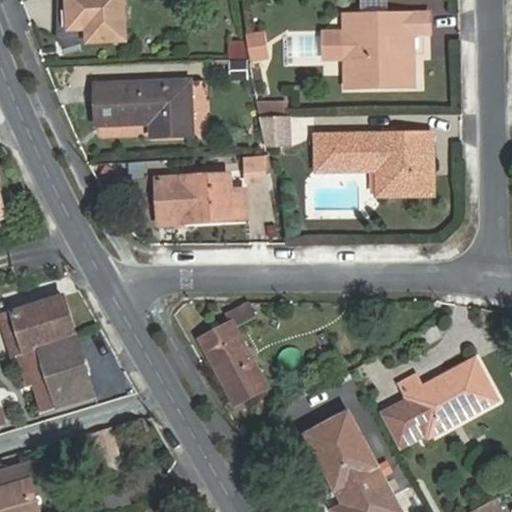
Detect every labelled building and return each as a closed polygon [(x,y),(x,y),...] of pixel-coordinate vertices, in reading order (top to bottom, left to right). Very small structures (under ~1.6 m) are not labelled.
[(68,33),(88,33),(88,28),(70,29),(69,0),(59,0),(59,25),(68,33)] [(88,28),(88,33),(124,31),(123,0),(69,0),(70,29),(88,28)] [(361,0),(361,9),(386,9),(385,0),(361,0)] [(364,37),(365,16),(342,16),(340,89),(409,90),(410,63),(406,62),(406,39),(425,39),(425,18),(379,17),(378,38),(364,37)] [(379,17),(365,16),(364,37),(378,38),(379,17)] [(261,33),(247,36),(252,61),(267,58),(261,33)] [(195,134),(192,80),(95,85),(97,125),(153,122),(153,136),(195,134)] [(297,116),(263,115),(269,146),(297,146),(297,116)] [(378,169),(380,200),(428,201),(429,139),(312,138),(313,168),(378,169)] [(265,157),(248,158),(249,174),(266,173),(265,157)] [(372,200),(380,200),(378,169),(313,168),(313,175),(371,176),(372,200)] [(231,175),(137,181),(139,223),(187,221),(248,216),(246,189),(232,190),(231,175)] [(2,313),(13,350),(27,346),(77,333),(65,293),(2,313)] [(231,322),(201,338),(237,403),(269,386),(236,328),(255,318),(247,303),(227,315),(231,322)] [(96,394),(77,333),(27,346),(29,351),(23,353),(32,384),(38,382),(46,409),(96,394)] [(428,384),(411,394),(432,432),(501,393),(479,355),(428,384)] [(403,380),(411,394),(428,384),(420,370),(403,380)] [(0,406),(0,422),(20,417),(15,402),(0,406)] [(401,511),(345,414),(312,432),(354,506),(344,511),(401,511)] [(67,447),(40,454),(47,474),(47,476),(73,469),(67,447)] [(40,454),(0,466),(0,511),(36,511),(27,480),(47,474),(40,454)]
